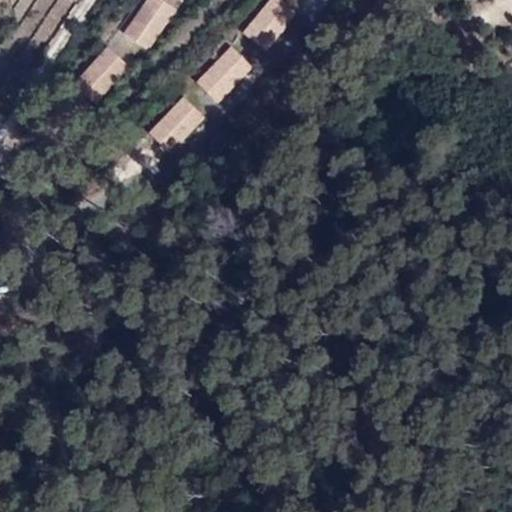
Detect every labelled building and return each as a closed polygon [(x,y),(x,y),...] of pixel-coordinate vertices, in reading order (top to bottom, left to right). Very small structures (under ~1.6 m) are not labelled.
[(165,0),(147,0),(145,3),(168,18),(176,7),(165,0)] [(283,0),(270,0),(253,22),(274,39),(297,11),(283,0)] [(125,33),(147,48),(168,18),(145,3),(125,33)] [(274,39),(253,22),(244,32),(256,42),(265,49),(268,45),(274,39)] [(112,50),(108,46),(99,57),(119,75),(129,64),(112,50)] [(232,46),(207,72),(227,91),(252,64),(232,46)] [(75,84),(95,102),(119,75),(99,57),(75,84)] [(227,91),(207,72),(198,83),(212,96),(218,101),(227,91)] [(185,97),(160,123),(180,142),(204,115),(185,97)] [(180,142),(160,123),(150,134),(166,148),(170,152),(180,142)]
